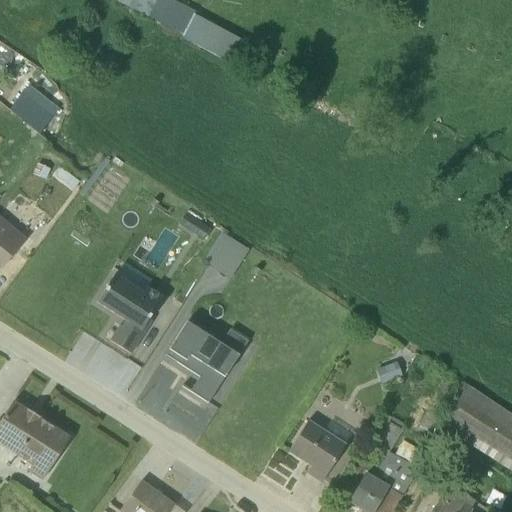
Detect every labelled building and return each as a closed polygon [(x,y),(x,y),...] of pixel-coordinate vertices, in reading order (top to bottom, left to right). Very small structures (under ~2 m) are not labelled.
[(161,0),(111,0),(111,2),(182,37),(181,39),(233,66),(245,43),(161,0)] [(39,132),(60,109),(31,82),(10,105),(39,132)] [(185,212),(179,224),(206,239),(212,227),(185,212)] [(0,269),(25,240),(0,218),(0,269)] [(231,277),(250,247),(226,232),(207,262),(231,277)] [(146,288),(142,294),(114,275),(95,303),(124,322),(120,327),(118,326),(108,342),(129,355),(144,332),(141,330),(162,298),(146,288)] [(186,323),(164,355),(199,378),(190,391),(207,402),(246,342),(229,331),(220,345),(186,323)] [(440,428),(511,472),(511,417),(463,386),(463,387),(440,428)] [(68,438),(14,403),(0,421),(0,446),(31,466),(27,472),(40,481),(68,438)] [(402,425),(384,414),(379,420),(378,420),(369,435),(377,440),(374,444),(388,452),(401,431),(399,430),(402,425)] [(323,432),(307,421),(287,452),(310,467),(305,474),(320,483),(350,435),(329,422),(323,432)] [(416,469),(423,456),(401,443),(393,456),(386,453),(372,478),(364,474),(363,474),(346,503),(361,511),(391,511),(417,470),(416,469)] [(167,511),(172,506),(139,482),(117,511),(167,511)] [(467,496),(447,484),(430,511),(469,511),(471,510),(469,509),(474,502),(467,496)]
